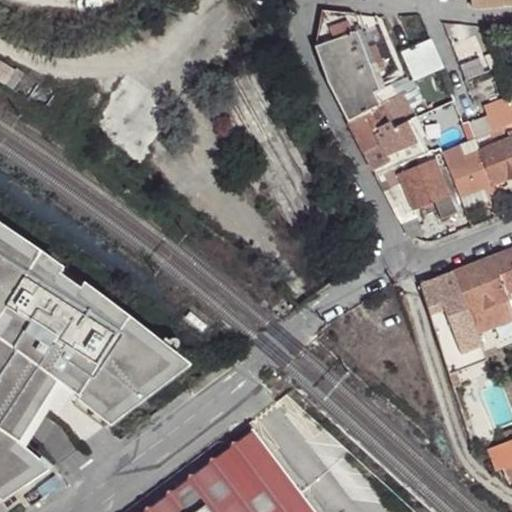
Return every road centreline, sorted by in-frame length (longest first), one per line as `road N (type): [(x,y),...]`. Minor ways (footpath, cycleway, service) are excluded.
road 1 (residential): [(70,511),(386,265)]
road 2 (residential): [(386,265),(390,239),(295,51),(308,0)]
road 3 (unknown): [(307,4),(511,21)]
road 4 (residential): [(386,265),(438,259),(511,229)]
